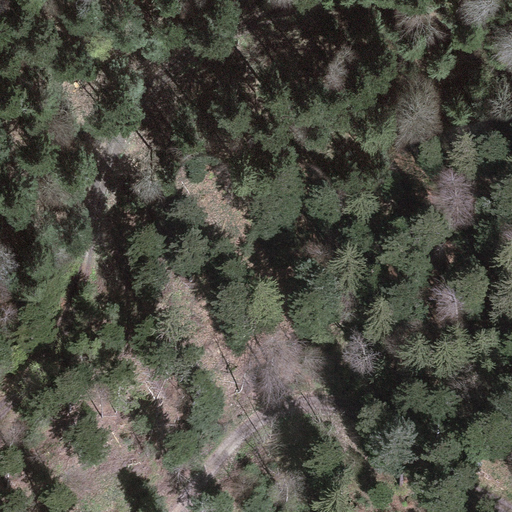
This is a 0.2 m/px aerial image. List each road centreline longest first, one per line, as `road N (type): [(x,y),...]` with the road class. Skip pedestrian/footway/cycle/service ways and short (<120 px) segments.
road 1 (track): [(0,414),(55,354),(77,308),(100,181),(141,103),(183,61),(268,11),(311,0)]
road 2 (track): [(509,511),(365,415),(322,401),(291,403),(248,426),(175,511)]
road 3 (track): [(367,0),(415,16),(511,79)]
